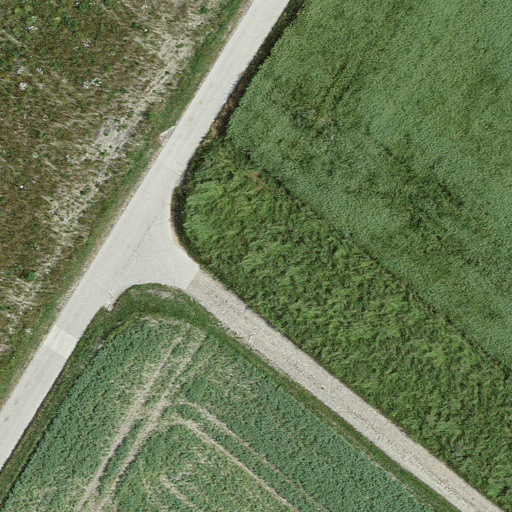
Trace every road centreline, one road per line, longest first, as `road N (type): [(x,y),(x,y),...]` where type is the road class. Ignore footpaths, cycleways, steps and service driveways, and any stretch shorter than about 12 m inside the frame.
road 1 (unclassified): [(274,0),(0,448)]
road 2 (track): [(478,511),(131,233)]
